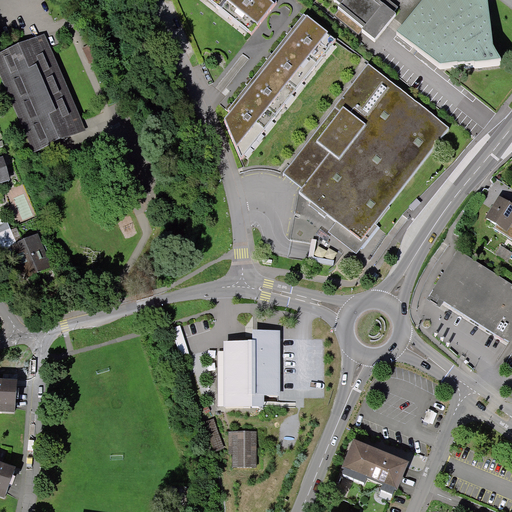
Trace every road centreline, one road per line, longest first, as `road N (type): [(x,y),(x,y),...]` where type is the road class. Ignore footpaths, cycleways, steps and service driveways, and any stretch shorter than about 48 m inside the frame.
road 1 (residential): [(156,0),(232,179),(242,286)]
road 2 (secondary): [(511,127),(445,209),(389,302)]
road 3 (residential): [(41,331),(242,286)]
road 4 (residential): [(26,511),(41,331)]
road 5 (secondary): [(365,356),(299,511)]
road 6 (residential): [(469,387),(413,511)]
